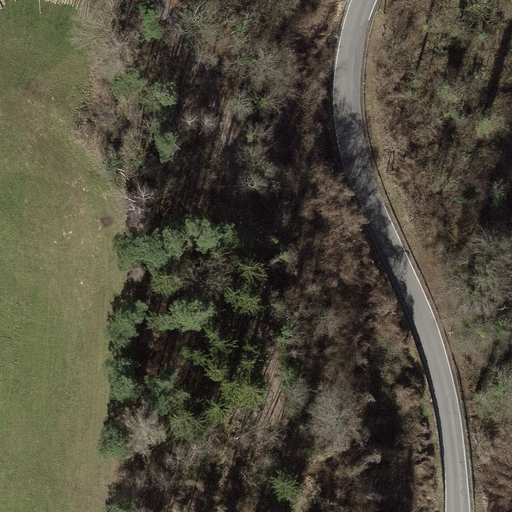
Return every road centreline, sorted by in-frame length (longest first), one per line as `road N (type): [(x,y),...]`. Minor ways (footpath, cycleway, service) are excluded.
road 1 (track): [(310,511),(268,352),(222,106),(173,0)]
road 2 (tertiary): [(454,511),(423,314),(351,138),(357,0)]
road 3 (track): [(367,511),(373,463),(387,435),(408,457),(406,501)]
